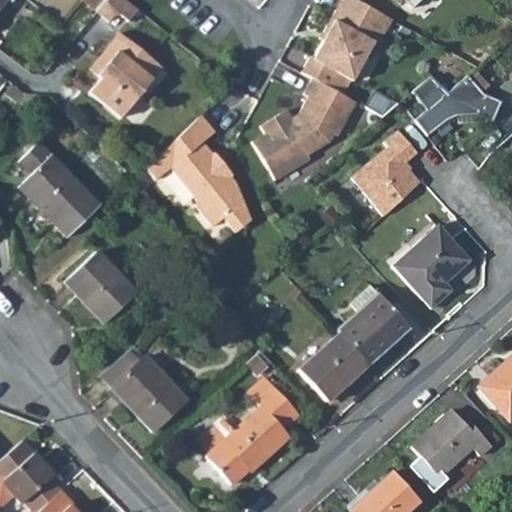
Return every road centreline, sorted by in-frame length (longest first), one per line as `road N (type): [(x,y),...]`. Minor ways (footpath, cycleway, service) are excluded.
road 1 (residential): [(511,291),(271,511)]
road 2 (residential): [(157,511),(57,410)]
